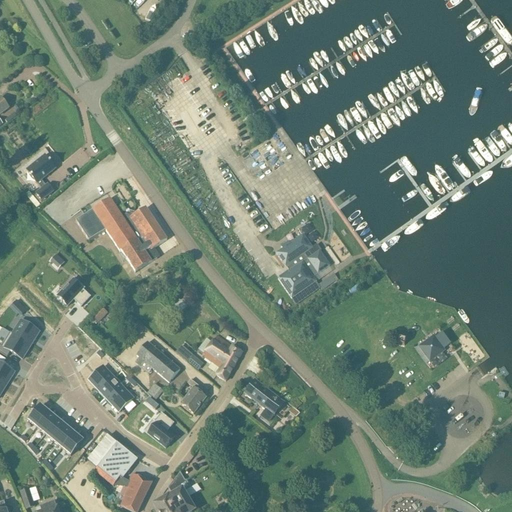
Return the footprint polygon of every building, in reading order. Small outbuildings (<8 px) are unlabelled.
[(0,100),(0,116),(9,109),(2,100),(0,100)] [(46,158),(27,174),(42,192),(36,196),(42,203),(55,193),(49,186),(46,188),(43,183),(57,171),(46,158)] [(122,218),(111,201),(76,224),(89,244),(106,233),(120,254),(122,253),(136,274),(157,260),(152,252),(167,242),(146,210),(136,216),(135,214),(130,212),(122,218)] [(317,245),(312,249),(303,236),(290,245),(289,243),(281,248),(283,250),(276,255),(289,273),(278,280),(292,301),(317,283),(314,278),(318,275),(318,276),(331,267),(320,253),(322,251),(317,245)] [(59,269),(64,264),(56,256),(51,262),(59,269)] [(73,281),(57,298),(68,307),(74,301),(81,308),(90,299),(82,292),(83,291),(73,281)] [(12,335),(31,347),(40,333),(20,321),(12,335)] [(0,346),(0,353),(7,358),(10,353),(23,361),(31,347),(12,335),(10,333),(2,347),(0,346)] [(446,352),(434,336),(418,348),(430,364),(446,352)] [(225,383),(242,354),(217,337),(202,357),(212,364),(208,369),(217,375),(216,376),(225,383)] [(139,360),(135,365),(140,369),(144,364),(169,385),(180,372),(147,345),(136,358),(139,360)] [(100,353),(94,358),(99,363),(105,358),(100,353)] [(0,383),(6,387),(15,373),(3,366),(6,361),(0,357),(0,383)] [(193,357),(189,363),(198,371),(203,365),(193,357)] [(103,368),(89,382),(99,393),(114,379),(103,368)] [(114,379),(99,393),(109,403),(123,389),(114,379)] [(193,390),(181,406),(193,416),(206,399),(205,398),(207,395),(190,382),(187,386),(193,390)] [(285,405),(255,382),(245,396),(265,412),(260,418),(269,425),(285,405)] [(155,385),(148,394),(156,401),(163,392),(155,385)] [(123,389),(109,403),(119,414),(133,400),(123,389)] [(159,407),(149,399),(146,404),(155,411),(159,407)] [(41,407),(28,422),(37,429),(49,414),(41,407)] [(49,414),(37,429),(45,436),(58,421),(49,414)] [(153,421),(144,432),(166,450),(175,438),(168,433),(174,424),(162,414),(155,423),(153,421)] [(58,421),(45,436),(54,443),(66,428),(58,421)] [(66,428),(54,443),(62,450),(75,435),(66,428)] [(75,435),(62,450),(71,457),(83,442),(75,435)] [(108,437),(87,461),(97,469),(94,472),(113,488),(121,478),(123,480),(138,461),(108,437)] [(185,482),(180,474),(168,489),(173,496),(169,498),(169,497),(154,506),(157,511),(194,511),(195,511),(184,493),(191,488),(186,481),(185,482)] [(127,489),(125,488),(121,496),(126,499),(121,508),(129,511),(138,511),(152,485),(133,476),(127,489)] [(35,508),(29,490),(20,493),(26,511),(35,508)] [(1,504),(0,502),(0,511),(9,511),(9,510),(7,511),(4,503),(1,504)] [(55,503),(40,508),(35,510),(35,511),(59,511),(58,508),(57,509),(55,503)]
